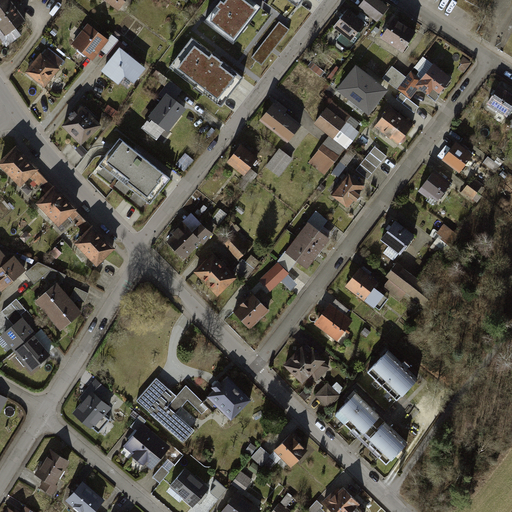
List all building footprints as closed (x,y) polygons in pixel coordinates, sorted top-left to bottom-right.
[(11,0),(0,0),(0,32),(9,47),(32,33),(11,0)] [(100,0),(118,13),(127,0),(100,0)] [(255,0),(221,0),(205,21),(235,44),(264,6),(255,0)] [(285,0),(298,10),(306,0),(285,0)] [(378,0),(370,0),(363,10),(379,22),(389,8),(378,0)] [(349,13),(335,31),(352,45),(366,27),(349,13)] [(70,41),(93,59),(110,39),(86,20),(70,41)] [(261,64),(290,29),(280,21),(252,56),(261,64)] [(398,22),(384,39),(403,53),(416,36),(398,22)] [(168,66),(221,106),(246,73),(194,33),(168,66)] [(48,50),(30,75),(47,87),(65,62),(48,50)] [(124,50),(107,72),(133,91),(150,69),(124,50)] [(356,63),(337,87),(369,113),(389,88),(356,63)] [(433,68),(420,87),(440,101),(453,82),(433,68)] [(511,93),(511,85),(505,80),(501,86),(511,93)] [(511,96),(502,89),(491,104),(509,118),(511,114),(511,96)] [(171,96),(154,118),(172,132),(189,110),(171,96)] [(333,106),(317,125),(332,137),(310,163),(326,176),(363,130),(333,106)] [(85,108),(65,127),(83,145),(103,126),(85,108)] [(278,108),(265,123),(289,144),(302,128),(278,108)] [(391,111),(380,127),(401,143),(413,128),(391,111)] [(171,176),(120,137),(101,162),(151,201),(171,176)] [(456,144),(446,159),(468,173),(478,157),(456,144)] [(376,145),(357,170),(370,179),(388,155),(376,145)] [(243,147),(231,162),(247,174),(259,160),(243,147)] [(37,168),(16,148),(0,163),(21,184),(37,168)] [(283,152),(269,170),(280,178),(294,161),(283,152)] [(436,174),(423,194),(441,206),(454,185),(436,174)] [(354,175),(337,195),(351,207),(368,187),(354,175)] [(474,180),(468,191),(478,197),(484,186),(474,180)] [(75,209),(54,188),(39,203),(60,224),(75,209)] [(194,217),(168,243),(186,260),(212,234),(194,217)] [(398,225),(385,240),(403,256),(416,240),(398,225)] [(309,226),(298,240),(318,255),(329,241),(309,226)] [(114,248),(94,227),(78,243),(98,264),(114,248)] [(458,239),(443,227),(429,246),(444,257),(458,239)] [(239,234),(227,246),(240,260),(252,248),(239,234)] [(298,240),(287,254),(307,269),(318,255),(298,240)] [(0,268),(9,261),(0,251),(0,268)] [(216,253),(195,274),(221,299),(241,278),(216,253)] [(14,257),(9,261),(0,268),(0,284),(1,283),(5,287),(25,270),(14,257)] [(40,262),(26,272),(35,283),(44,276),(53,268),(40,262)] [(396,265),(378,288),(398,303),(406,292),(418,301),(428,289),(396,265)] [(68,274),(53,268),(44,276),(53,287),(56,284),(59,286),(64,282),(68,274)] [(283,269),(268,280),(275,288),(289,277),(283,269)] [(365,271),(350,290),(365,302),(380,282),(365,271)] [(37,300),(49,314),(68,298),(59,286),(56,284),(53,287),(37,300)] [(89,293),(76,287),(72,295),(85,302),(89,293)] [(236,312),(255,331),(273,313),(254,294),(236,312)] [(49,314),(62,329),(81,314),(68,298),(49,314)] [(333,308),(320,326),(340,341),(353,323),(333,308)] [(23,316),(1,334),(14,349),(35,331),(23,316)] [(35,335),(15,351),(32,370),(51,354),(35,335)] [(303,345),(284,364),(311,390),(329,371),(303,345)] [(391,350),(369,374),(400,402),(421,378),(391,350)] [(255,399),(230,376),(210,397),(235,420),(255,399)] [(200,419),(158,381),(139,403),(181,440),(200,419)] [(330,384),(317,397),(329,409),(342,396),(330,384)] [(99,385),(75,413),(96,430),(114,409),(104,401),(110,394),(99,385)] [(0,393),(0,415),(9,398),(0,393)] [(357,393),(337,415),(363,439),(383,418),(357,393)] [(392,425),(372,445),(393,465),(413,445),(392,425)] [(127,449),(141,460),(157,440),(144,429),(127,449)] [(311,450),(294,436),(279,453),(295,468),(311,450)] [(141,460),(154,471),(170,451),(157,440),(141,460)] [(252,457),(264,467),(273,456),(262,446),(252,457)] [(52,451),(38,474),(54,484),(69,461),(52,451)] [(161,482),(171,471),(164,465),(155,476),(161,482)] [(189,472),(174,489),(193,505),(207,489),(189,472)] [(247,492),(254,478),(241,472),(234,485),(247,492)] [(83,483),(69,499),(83,511),(92,511),(95,510),(103,501),(83,483)] [(369,511),(343,485),(325,502),(334,511),(369,511)] [(239,497),(228,511),(260,511),(261,511),(239,497)] [(312,511),(328,511),(318,501),(310,509),(312,511)] [(291,511),(292,511),(282,503),(274,511),(291,511)]
